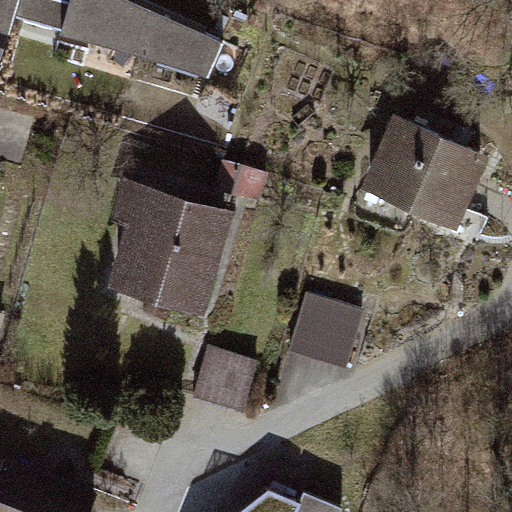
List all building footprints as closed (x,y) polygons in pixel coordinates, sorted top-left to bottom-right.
[(0,0),(0,20),(10,24),(17,0),(0,0)] [(226,27),(168,0),(69,0),(65,21),(212,63),(226,27)] [(392,100),(361,183),(473,224),(504,142),(392,100)] [(275,169),(224,156),(217,182),(269,195),(275,169)] [(206,300),(238,198),(129,164),(114,210),(130,215),(113,271),(206,300)] [(0,226),(16,170),(0,165),(0,226)] [(357,362),(373,305),(315,290),(299,347),(357,362)] [(260,357),(208,340),(194,384),(247,400),(260,357)] [(0,511),(87,511),(100,480),(3,442),(0,450),(0,511)] [(346,511),(353,496),(306,477),(300,491),(274,480),(232,511),(346,511)]
